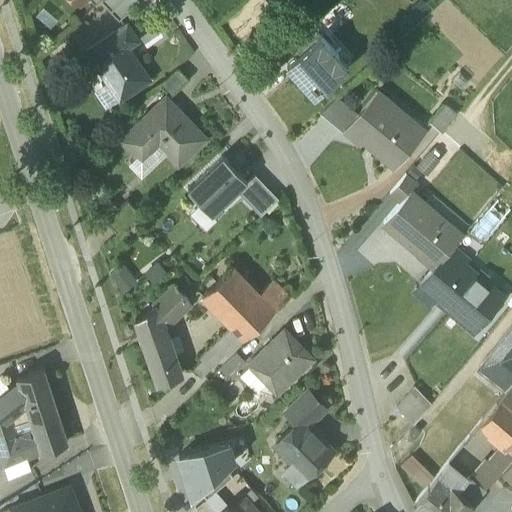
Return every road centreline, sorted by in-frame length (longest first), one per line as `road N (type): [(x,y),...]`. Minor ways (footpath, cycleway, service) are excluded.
road 1 (residential): [(175,0),(282,157),(339,302),(378,479)]
road 2 (unclassified): [(142,511),(0,63)]
